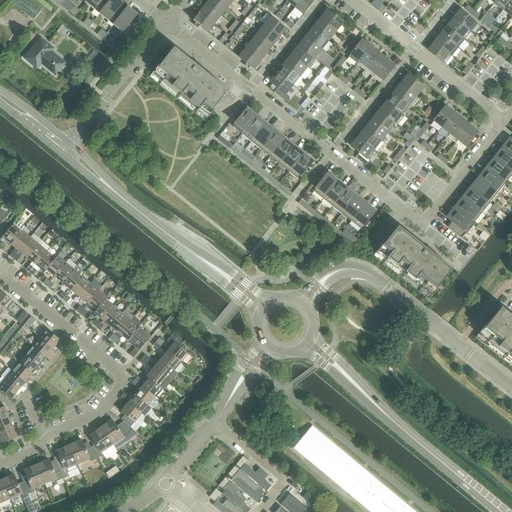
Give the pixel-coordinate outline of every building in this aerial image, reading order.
[(34,20),(42,10),(28,0),(9,0),(9,1),(34,20)] [(79,11),(64,0),(61,5),(75,17),(79,11)] [(110,0),(87,0),(86,3),(100,14),(106,6),(106,5),(110,0)] [(128,7),(119,0),(110,0),(106,5),(106,6),(100,14),(114,25),(120,17),(128,7)] [(216,0),(209,0),(206,4),(220,16),(227,8),(216,0)] [(314,0),(301,0),(295,8),(303,14),(314,0)] [(496,0),(494,3),(503,10),(510,0),(496,0)] [(511,0),(510,0),(503,10),(511,16),(511,0)] [(262,5),(267,10),(270,6),(265,2),(262,5)] [(206,4),(199,13),(214,24),(220,16),(206,4)] [(382,4),(377,10),(381,13),(386,7),(382,4)] [(464,9),(470,14),(473,11),(467,6),(464,9)] [(114,25),(128,36),(135,28),(129,24),(137,14),(128,7),(120,17),(114,25)] [(323,13),(319,18),(335,32),(343,22),(327,10),(324,14),(323,13)] [(460,10),(454,18),(468,30),(475,21),(460,10)] [(480,16),(473,11),(470,14),(477,19),(480,16)] [(207,32),(214,24),(199,13),(193,21),(207,32)] [(264,25),(279,37),(286,28),(271,16),(264,25)] [(83,23),(89,28),(93,22),(88,18),(83,23)] [(316,25),(313,28),(328,41),(335,32),(319,18),(314,23),(316,25)] [(454,18),(447,26),(464,40),(471,32),(468,30),(454,18)] [(482,23),(488,28),(491,25),(485,20),(482,23)] [(286,24),(292,29),(294,25),(289,21),(286,24)] [(258,33),(272,45),(279,37),(264,25),(258,33)] [(498,30),(491,25),(488,28),(495,34),(498,30)] [(447,26),(441,34),(458,48),(464,40),(447,26)] [(309,31),(304,36),(321,49),(328,41),(313,28),(310,32),(309,31)] [(97,35),(103,39),(107,34),(102,29),(97,35)] [(252,41),(266,53),(272,45),(258,33),(252,41)] [(441,34),(434,42),(449,54),(452,56),(458,48),(441,34)] [(302,42),(299,46),(314,58),(321,49),(304,36),(300,41),(302,42)] [(355,37),(350,43),(353,46),(358,39),(355,37)] [(497,41),(504,46),(507,42),(500,37),(497,41)] [(56,76),(66,63),(51,51),(53,49),(41,39),(25,59),(37,69),(41,64),(56,76)] [(350,54),(358,61),(359,61),(371,47),(362,40),(350,54)] [(112,46),(117,50),(121,45),(116,41),(112,46)] [(245,49),(260,61),(266,53),(252,41),(245,49)] [(445,64),(452,56),(449,54),(434,42),(428,50),(445,64)] [(348,52),(353,46),(350,43),(345,49),(348,52)] [(294,49),(290,54),(307,67),(314,58),(299,46),(296,50),(294,49)] [(174,47),(169,54),(150,78),(204,121),(229,91),(174,47)] [(356,63),(364,70),(378,53),(371,47),(359,61),(358,61),(356,63)] [(115,53),(110,49),(106,55),(110,59),(115,53)] [(253,69),(260,61),(245,49),(239,57),(253,69)] [(98,53),(94,50),(87,59),(94,63),(98,53)] [(364,70),(372,76),(386,59),(378,53),(364,70)] [(287,60),(284,64),(300,76),(307,67),(290,54),(286,59),(287,60)] [(343,56),(338,63),(341,65),(347,59),(343,56)] [(394,66),(386,59),(372,76),(381,83),(394,66)] [(336,72),(341,65),(338,63),(333,69),(336,72)] [(280,66),(276,72),(293,85),(300,76),(284,64),(282,68),(280,66)] [(324,77),(328,80),(333,73),(329,70),(324,77)] [(285,94),(293,85),(276,72),(272,77),(273,78),(270,82),(272,84),(278,88),(275,91),(274,93),(287,104),(289,102),(289,101),(289,99),(289,98),(288,97),(288,96),(285,94)] [(404,77),(399,83),(416,96),(424,87),(408,75),(405,79),(404,77)] [(320,82),(315,88),(319,91),(324,84),(320,82)] [(419,98),(416,96),(399,83),(395,88),(397,89),(394,93),(409,105),(412,107),(419,98)] [(314,97),(319,91),(315,88),(310,94),(314,97)] [(402,114),(409,105),(394,93),(391,96),(389,95),(385,100),(402,114)] [(309,103),(306,100),(301,106),(304,109),(309,103)] [(405,116),(402,114),(385,100),(381,106),(382,107),(380,111),(395,123),(397,125),(405,116)] [(441,107),(437,104),(433,109),(437,112),(441,107)] [(434,121),(442,127),(453,113),(445,106),(434,121)] [(232,126),(242,134),(257,116),(247,108),(232,126)] [(433,109),(428,116),(431,119),(437,112),(433,109)] [(388,132),(395,123),(380,111),(377,114),(375,113),(371,118),(388,132)] [(442,127),(450,133),(450,134),(461,119),(453,113),(442,127)] [(242,134),(251,142),(266,123),(257,116),(242,134)] [(381,141),(388,132),(371,118),(367,124),(368,125),(365,128),(381,141)] [(450,133),(447,136),(456,143),(458,140),(469,126),(461,119),(450,134),(450,133)] [(426,122),(421,129),(424,132),(430,125),(426,122)] [(251,142),(261,149),(275,131),(266,123),(251,142)] [(478,132),(469,126),(458,140),(466,147),(478,132)] [(374,149),(381,141),(365,128),(362,132),(361,131),(357,136),(374,149)] [(420,138),(424,132),(421,129),(416,135),(420,138)] [(261,149),(270,157),(285,138),(275,131),(261,149)] [(367,158),(374,149),(357,136),(353,141),(354,142),(351,146),(359,153),(355,158),(365,166),(370,161),(367,158)] [(415,139),(412,136),(406,143),(410,145),(415,139)] [(270,157),(280,164),(294,146),(285,138),(270,157)] [(511,156),(511,140),(509,138),(506,142),(507,143),(502,149),(511,156)] [(225,140),(223,143),(230,149),(233,146),(225,140)] [(280,164),(289,171),(304,153),(294,146),(280,164)] [(242,153),(235,147),(232,151),(239,157),(242,153)] [(402,148),(397,154),(401,157),(406,150),(402,148)] [(497,154),(493,158),(511,172),(511,156),(502,149),(498,155),(497,154)] [(313,161),(304,153),(289,171),(299,179),(313,161)] [(396,163),(401,157),(397,154),(392,160),(396,163)] [(244,155),(241,158),(249,164),(252,161),(244,155)] [(491,163),(487,168),(505,183),(511,174),(511,172),(493,158),(490,162),(491,163)] [(251,166),(258,172),(261,168),(254,162),(251,166)] [(392,168),(388,165),(383,172),(387,175),(392,168)] [(481,173),(478,177),(497,193),(505,183),(487,168),(482,174),(481,173)] [(263,170),(260,173),(268,179),(270,176),(263,170)] [(313,191),(323,199),(338,180),(328,172),(313,191)] [(270,181),(277,187),(280,183),(272,177),(270,181)] [(475,182),(471,188),(489,203),(497,193),(478,177),(474,182),(475,182)] [(323,199),(332,206),(347,188),(338,180),(323,199)] [(287,189),(280,183),(277,187),(284,192),(287,189)] [(332,206),(342,214),(356,195),(347,188),(332,206)] [(465,193),(462,197),(482,213),(489,203),(471,188),(466,194),(465,193)] [(342,214),(351,221),(366,203),(356,195),(342,214)] [(460,202),(455,208),(471,220),(470,221),(474,223),(482,213),(462,197),(459,201),(460,202)] [(375,210),(366,203),(351,221),(361,229),(375,210)] [(304,208),(311,214),(314,210),(306,204),(304,208)] [(467,225),(470,221),(471,220),(455,208),(451,214),(450,213),(446,217),(452,222),(447,227),(461,238),(470,228),(467,225)] [(321,216),(314,210),(311,214),(318,219),(321,216)] [(497,213),(495,215),(502,221),(506,216),(499,211),(497,213)] [(323,218),(320,221),(328,227),(330,223),(323,218)] [(2,237),(11,244),(22,231),(25,228),(16,220),(2,237)] [(332,225),(330,229),(337,234),(340,231),(332,225)] [(429,299),(453,269),(398,226),(374,256),(429,299)] [(11,244),(19,251),(30,238),(22,231),(11,244)] [(347,237),(344,240),(352,246),(357,240),(350,234),(348,237),(347,237)] [(19,251),(28,258),(39,245),(30,238),(19,251)] [(28,258),(36,265),(47,252),(39,245),(28,258)] [(9,256),(13,259),(17,254),(13,251),(9,256)] [(45,272),(46,269),(55,258),(47,252),(36,265),(45,272)] [(46,269),(54,276),(65,263),(57,256),(55,258),(46,269)] [(54,276),(63,283),(74,270),(65,263),(54,276)] [(63,283),(71,290),(82,277),(74,270),(63,283)] [(71,290),(79,297),(90,284),(82,277),(71,290)] [(79,297),(88,304),(99,290),(102,287),(94,280),(90,284),(79,297)] [(0,290),(0,305),(6,310),(13,301),(0,290)] [(88,304),(96,310),(96,311),(105,300),(107,298),(99,290),(88,304)] [(94,313),(102,320),(113,307),(105,300),(96,311),(96,310),(94,313)] [(76,311),(80,314),(84,309),(80,305),(76,311)] [(102,320),(111,327),(122,313),(113,307),(102,320)] [(511,366),(511,315),(501,307),(476,338),(511,366)] [(111,327),(119,334),(133,317),(125,310),(122,313),(111,327)] [(21,324),(29,314),(24,311),(16,320),(21,324)] [(27,321),(23,326),(28,330),(36,320),(35,319),(31,316),(27,321)] [(119,334),(127,340),(138,327),(141,324),(133,317),(119,334)] [(150,337),(138,327),(127,340),(139,350),(150,337)] [(11,328),(5,337),(8,340),(15,331),(11,328)] [(47,329),(40,338),(53,349),(60,340),(47,329)] [(40,338),(33,346),(46,357),(53,349),(40,338)] [(159,338),(156,342),(161,346),(164,342),(159,338)] [(174,343),(167,351),(181,362),(188,354),(174,343)] [(33,346),(26,354),(39,365),(46,357),(33,346)] [(167,351),(161,360),(174,371),(181,362),(167,351)] [(26,354),(19,363),(32,374),(39,365),(26,354)] [(178,374),(174,371),(161,360),(154,368),(171,382),(178,374)] [(19,363),(12,371),(25,382),(32,374),(19,363)] [(164,390),(171,382),(154,368),(147,376),(149,378),(162,389),(164,390)] [(12,371),(5,379),(19,390),(25,382),(12,371)] [(19,390),(5,379),(2,377),(0,380),(0,389),(11,399),(19,390)] [(149,378),(142,386),(155,397),(162,389),(149,378)] [(142,386),(135,395),(152,409),(154,409),(158,403),(158,401),(159,400),(155,397),(142,386)] [(145,417),(152,409),(135,395),(128,403),(145,417)] [(0,420),(9,417),(4,407),(2,402),(0,403),(0,420)] [(135,431),(146,418),(145,417),(128,403),(121,412),(125,415),(121,419),(131,427),(135,431)] [(9,417),(0,420),(0,432),(13,427),(9,417)] [(112,420),(101,428),(112,444),(116,450),(137,436),(139,434),(131,427),(126,423),(118,428),(112,420)] [(311,425),(293,447),(309,460),(371,511),(416,511),(354,460),(311,425)] [(0,432),(0,440),(2,444),(17,437),(13,427),(0,432)] [(116,450),(112,444),(101,428),(90,436),(95,444),(91,447),(97,458),(103,455),(105,458),(116,450)] [(91,461),(97,458),(91,447),(86,449),(82,440),(69,445),(77,464),(89,459),(91,461)] [(55,460),(58,467),(63,479),(68,476),(65,469),(77,464),(69,445),(57,451),(60,458),(55,460)] [(243,456),(236,464),(241,468),(248,460),(243,456)] [(49,460),(36,465),(44,484),(56,478),(58,481),(63,479),(58,467),(53,469),(49,460)] [(248,460),(241,468),(267,490),(274,482),(248,460)] [(28,480),(23,482),(28,494),(33,492),(32,489),(44,484),(36,465),(24,470),(28,480)] [(240,470),(235,466),(228,474),(233,478),(240,470)] [(233,478),(259,500),(266,492),(240,470),(233,478)] [(14,475),(1,480),(10,499),(22,494),(24,499),(29,497),(28,494),(23,482),(18,484),(14,475)] [(230,481),(226,477),(219,486),(224,490),(230,481)] [(0,502),(10,499),(1,480),(0,480),(0,502)] [(224,490),(250,511),(256,503),(230,481),(224,490)] [(214,501),(221,493),(216,489),(209,497),(214,501)] [(281,499),(297,511),(311,511),(312,511),(288,490),(281,499)] [(307,491),(302,497),(314,508),(320,502),(307,491)] [(243,511),(221,493),(214,501),(227,511),(243,511)] [(272,510),(274,511),(290,511),(279,502),(272,510)]
